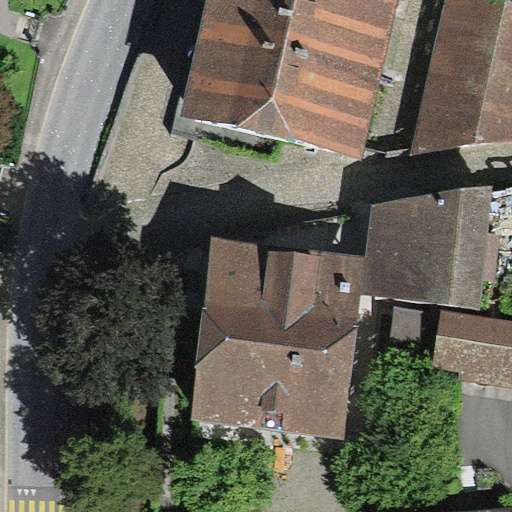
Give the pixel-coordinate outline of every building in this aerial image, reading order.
[(401,0),(212,0),(184,137),(200,140),(365,175),(369,152),(401,0)] [(511,10),(475,0),(447,0),(412,152),(410,163),(511,146),(511,10)] [(511,194),(372,215),(364,304),(481,317),(490,237),(511,237),(511,194)] [(365,266),(212,250),(193,431),(346,447),(365,266)] [(511,326),(396,312),(389,365),(434,369),(433,373),(460,376),(459,383),(511,391),(511,326)]
